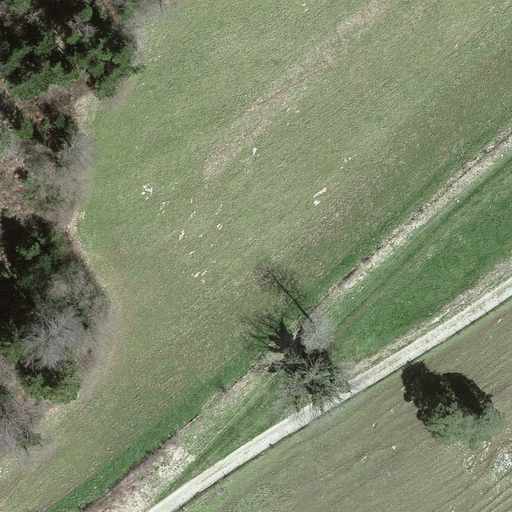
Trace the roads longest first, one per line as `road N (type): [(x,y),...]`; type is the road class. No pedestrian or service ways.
road 1 (trunk): [(19,0),(290,511)]
road 2 (track): [(511,286),(157,511)]
